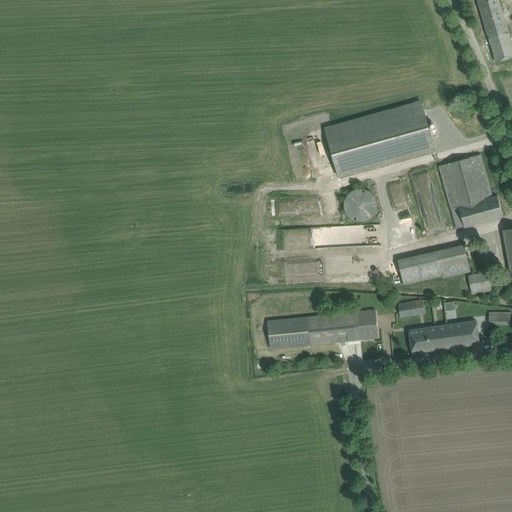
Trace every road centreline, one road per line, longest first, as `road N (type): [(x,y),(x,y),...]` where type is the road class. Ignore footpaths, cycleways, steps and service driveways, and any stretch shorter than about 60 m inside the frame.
road 1 (unclassified): [(372,511),(355,386),(360,372),(511,350)]
road 2 (unclassified): [(511,137),(454,0)]
